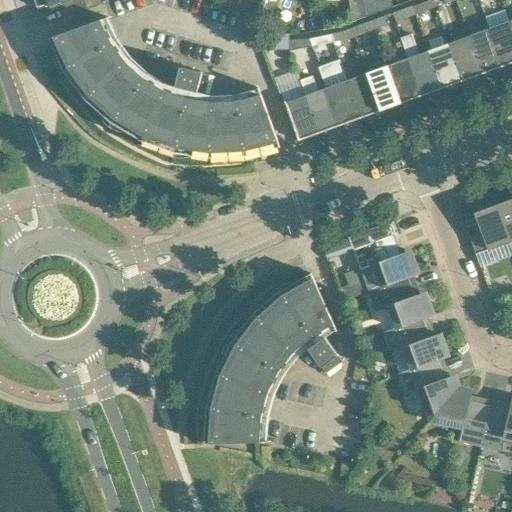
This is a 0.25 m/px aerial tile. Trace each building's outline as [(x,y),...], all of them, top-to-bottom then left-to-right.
[(65,16),(88,8),(84,0),(34,0),(39,13),(61,5),(65,16)] [(363,0),(366,17),(392,8),(389,0),(363,0)] [(425,2),(413,6),(416,14),(427,10),(425,2)] [(416,14),(413,6),(402,11),(405,18),(416,14)] [(89,24),(49,39),(53,46),(61,64),(64,71),(86,100),(100,113),(99,114),(102,119),(105,123),(109,127),(114,130),(119,132),(124,133),(125,131),(142,141),(161,148),(160,149),(164,153),(169,156),(174,157),(180,158),(185,158),(191,157),(191,155),(210,158),(246,156),(253,155),(273,151),(281,149),(259,88),(258,88),(258,89),(236,94),(213,96),(210,95),(206,94),(210,75),(181,67),(176,87),(168,85),(149,73),(136,62),(131,58),(118,39),(108,19),(109,18),(109,17),(89,24)] [(373,21),(376,29),(387,25),(384,17),(373,21)] [(364,33),(376,29),(373,21),(361,25),(364,33)] [(489,29),(503,67),(511,63),(511,29),(509,22),(489,29)] [(469,37),(482,74),(503,67),(489,29),(469,37)] [(346,39),(344,32),(332,34),(334,42),(346,39)] [(332,34),(310,39),(313,47),(334,42),(332,34)] [(411,34),(401,38),(408,59),(422,96),(442,89),(428,51),(419,55),(411,34)] [(448,44),(462,82),(482,74),(469,37),(448,44)] [(310,39),(289,39),(290,51),(313,47),(310,39)] [(289,49),(289,40),(277,40),(277,49),(289,49)] [(428,51),(442,89),(462,82),(448,44),(428,51)] [(408,59),(388,66),(401,104),(422,96),(408,59)] [(327,88),(340,126),(361,118),(347,81),(339,60),(319,67),(327,88)] [(367,73),(381,111),(401,104),(388,66),(367,73)] [(347,81),(361,118),(381,111),(367,73),(347,81)] [(313,76),(301,80),(303,86),(320,133),(340,126),(327,88),(318,91),(313,76)] [(303,86),(282,94),(285,102),(299,141),(320,133),(303,86)] [(511,240),(511,199),(497,205),(510,242),(511,240)] [(510,242),(497,205),(475,213),(478,223),(467,227),(476,254),(510,242)] [(388,223),(349,237),(349,238),(354,250),(368,291),(408,277),(408,278),(419,274),(419,273),(413,257),(411,251),(406,253),(400,255),(393,235),(388,223)] [(203,407),(202,413),(202,418),(204,424),(206,424),(205,444),(257,442),(268,442),(268,441),(267,441),(268,418),(274,396),(282,380),(282,379),(285,375),(292,365),(299,356),(316,341),(336,330),(336,332),(337,331),(311,273),(293,284),(280,291),(254,314),(242,330),(240,329),(237,331),(233,334),(230,337),(227,341),(225,346),(224,351),(223,356),(225,356),(216,374),(211,393),(209,392),(206,397),(204,402),(203,407)] [(415,297),(408,278),(408,277),(368,291),(376,312),(389,307),(396,328),(383,332),(383,333),(434,315),(428,298),(426,293),(415,297)] [(348,285),(338,289),(343,301),(364,293),(360,284),(349,288),(348,285)] [(503,289),(497,287),(491,289),(494,299),(505,296),(503,290),(503,289)] [(441,334),(433,337),(430,338),(423,319),(434,315),(383,333),(391,353),(404,349),(411,369),(398,374),(449,356),(443,340),(441,334)] [(322,367),(326,374),(343,362),(339,356),(325,337),(309,349),(322,367)] [(419,390),(430,421),(461,387),(458,381),(456,375),(451,377),(445,379),(438,361),(449,356),(398,374),(406,395),(419,390)] [(473,390),(461,387),(430,421),(463,428),(460,442),(481,447),(490,406),(470,401),(473,390)] [(510,410),(490,406),(481,447),(502,452),(505,438),(511,439),(511,402),(511,405),(510,410)]
